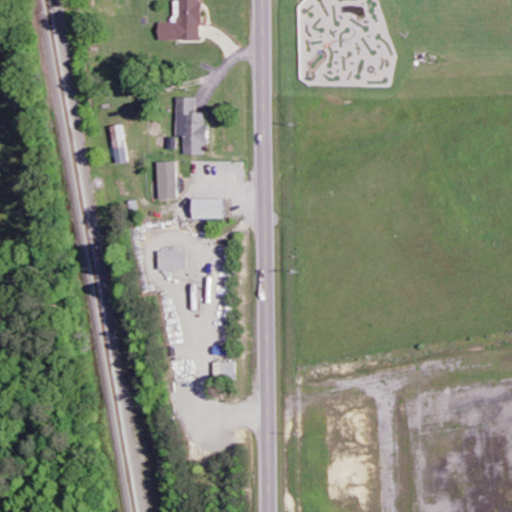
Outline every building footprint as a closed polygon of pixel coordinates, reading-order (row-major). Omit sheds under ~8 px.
[(188,155),(208,156),(209,145),(215,145),(215,125),(210,125),(210,113),(200,113),(200,98),(182,97),(181,135),(189,135),(188,155)] [(132,163),(128,125),(116,126),(120,164),(132,163)] [(162,162),(163,200),(183,199),(182,162),(162,162)] [(232,219),(231,199),(199,199),(199,219),(232,219)] [(163,271),(191,270),(191,250),(163,251),(163,271)] [(241,377),(240,362),(219,362),(219,378),(241,377)]
